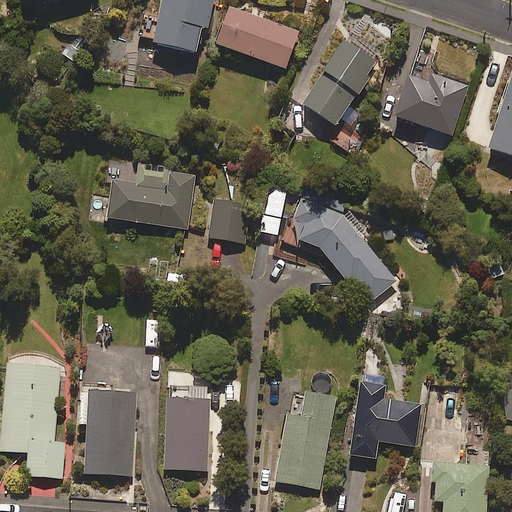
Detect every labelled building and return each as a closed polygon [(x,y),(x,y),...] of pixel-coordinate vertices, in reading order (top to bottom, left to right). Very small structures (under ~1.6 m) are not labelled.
[(23,0),(26,10),(60,0),(23,0)] [(216,0),(164,0),(154,49),(196,58),(200,33),(209,35),(216,0)] [(229,8),(216,47),(287,72),(301,32),(229,8)] [(344,41),(302,110),(337,131),(357,97),(362,100),(383,65),(344,41)] [(430,87),(409,80),(395,122),(454,141),(471,88),(434,76),(430,87)] [(511,83),(490,154),(511,160),(511,83)] [(107,222),(188,233),(196,176),(171,173),(171,169),(139,164),(136,186),(112,182),(107,222)] [(281,195),(269,194),(265,215),(278,217),(281,195)] [(213,200),(208,240),(245,245),(251,205),(213,200)] [(306,229),(300,246),(321,253),(352,290),(358,285),(373,303),(397,282),(343,218),(303,204),(295,225),(306,229)] [(62,373),(7,368),(0,438),(0,454),(29,457),(27,480),(63,483),(66,449),(55,448),(62,373)] [(360,385),(350,459),(377,462),(379,444),(416,449),(421,407),(385,403),(387,390),(384,389),(385,380),(365,377),(364,386),(360,385)] [(167,405),(165,473),(208,475),(210,408),(207,408),(208,392),(185,391),(186,380),(172,380),(172,390),(170,390),(170,405),(167,405)] [(337,403),(306,398),(302,422),(288,420),(277,484),(321,492),(337,403)] [(87,432),(85,479),(134,481),(138,402),(83,399),(81,432),(87,432)] [(486,511),(489,471),(434,467),(432,488),(436,488),(435,507),(443,507),(443,511),(486,511)]
